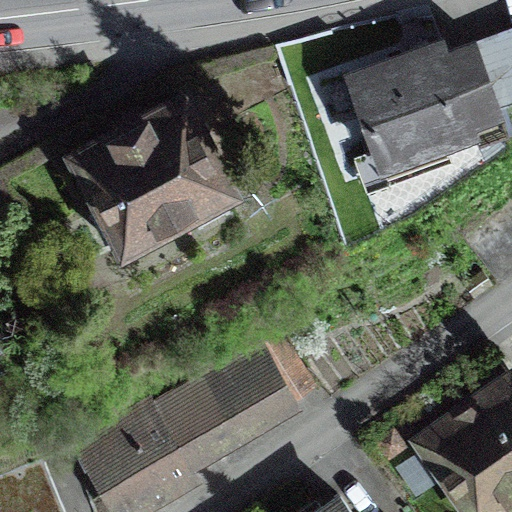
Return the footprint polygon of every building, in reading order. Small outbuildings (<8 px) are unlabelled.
[(511,35),(478,48),(498,103),(511,98),(511,35)] [(442,40),(350,74),(381,157),(473,124),(469,114),(498,103),(478,48),(475,39),(445,49),(442,40)] [(183,96),(79,150),(105,201),(89,209),(104,237),(120,228),(134,254),(229,204),(221,189),(229,184),(183,96)] [(500,278),(511,268),(511,196),(464,236),(500,278)] [(147,399),(80,438),(125,511),(194,470),(187,458),(315,382),(282,327),(151,405),(147,399)] [(511,373),(511,372),(421,435),(475,511),(489,511),(511,496),(511,373)] [(393,426),(376,438),(388,455),(405,443),(393,426)] [(0,477),(0,511),(66,511),(43,458),(0,477)] [(315,511),(351,511),(340,494),(315,511)]
